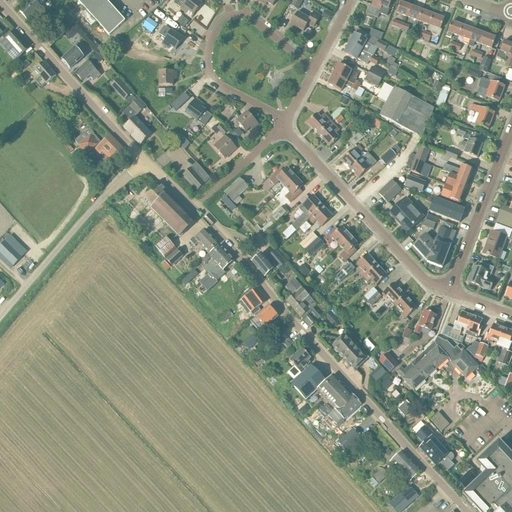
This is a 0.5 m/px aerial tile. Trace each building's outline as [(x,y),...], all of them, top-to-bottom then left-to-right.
[(42,16),(47,12),(42,6),(40,8),(36,2),(38,0),(31,0),(19,11),(27,20),(38,11),(42,16)] [(77,0),(110,36),(125,22),(105,0),(77,0)] [(181,8),(180,8),(187,13),(189,11),(194,15),(202,4),(196,0),(186,0),(185,3),(181,0),(176,0),(174,3),(181,8)] [(293,0),(290,7),(298,11),(303,0),(293,0)] [(370,5),(367,14),(376,18),(382,0),(373,0),(372,5),(370,5)] [(391,0),(382,0),(376,18),(378,18),(379,14),(387,16),(389,9),(391,0)] [(396,13),(393,21),(404,25),(407,17),(408,17),(412,7),(400,2),(397,12),(396,13)] [(287,7),(281,18),(285,20),(292,10),(287,7)] [(412,7),(408,17),(418,21),(422,10),(412,7)] [(429,25),(433,15),(422,10),(418,21),(429,25)] [(325,11),(321,17),(328,20),(331,14),(325,11)] [(297,12),(294,18),(289,27),(296,31),(298,28),(303,31),(307,24),(313,28),(320,15),(313,12),(309,19),(303,16),(297,12)] [(440,30),(441,28),(444,19),(433,15),(429,25),(440,30)] [(176,24),(167,18),(163,24),(172,30),(176,24)] [(404,25),(393,21),(392,25),(403,30),(405,25),(404,25)] [(448,33),(447,37),(451,39),(453,35),(459,37),(463,26),(452,22),(448,33)] [(60,26),(51,34),(45,40),(51,46),(66,32),(60,26)] [(473,30),(463,26),(459,37),(458,41),(462,43),(464,39),(469,41),(473,30)] [(469,41),(480,45),(485,34),(473,30),(469,41)] [(159,42),(163,37),(155,31),(151,37),(159,42)] [(183,39),(175,33),(171,31),(161,44),(168,49),(170,46),(175,50),(183,39)] [(2,44),(0,45),(8,54),(15,62),(21,57),(23,55),(26,53),(27,54),(32,50),(16,32),(8,38),(7,39),(6,40),(2,44)] [(354,34),(349,44),(372,57),(377,48),(384,51),(384,50),(391,54),(394,48),(369,35),(366,40),(354,34)] [(496,38),(485,34),(480,45),(492,49),(496,38)] [(507,57),(511,44),(504,41),(500,50),(499,50),(497,57),(505,61),(507,57)] [(372,57),(349,44),(344,54),(356,60),(357,59),(367,65),(369,61),(376,65),(379,60),(372,57)] [(70,69),(78,63),(83,58),(74,48),(62,59),(70,69)] [(483,58),(479,70),(486,72),(490,60),(483,58)] [(438,60),(434,68),(439,70),(443,61),(438,60)] [(56,76),(56,75),(44,62),(35,70),(47,83),(56,76)] [(88,62),(83,67),(76,73),(83,81),(89,75),(94,80),(99,75),(88,62)] [(339,64),(333,74),(359,88),(360,84),(361,84),(355,81),(358,74),(339,64)] [(0,74),(2,77),(11,70),(7,66),(2,71),(0,67),(0,74)] [(369,74),(382,81),(385,74),(373,68),(369,74)] [(176,71),(166,71),(159,71),(159,86),(173,86),(173,80),(176,80),(176,71)] [(111,72),(106,77),(109,80),(115,76),(111,72)] [(364,91),(359,88),(333,74),(328,84),(341,91),(345,85),(356,92),(354,95),(360,98),(364,91)] [(382,81),(369,74),(366,81),(378,87),(382,81)] [(115,77),(110,81),(114,86),(119,82),(115,77)] [(486,98),(489,99),(498,102),(505,86),(502,86),(505,80),(498,77),(496,83),(487,80),(482,78),(478,88),(480,88),(477,96),(486,99),(486,98)] [(442,85),(436,81),(432,88),(438,91),(442,85)] [(422,138),(434,109),(394,88),(392,92),(386,102),(379,115),(422,138)] [(380,99),(386,102),(392,92),(386,89),(380,99)] [(343,96),(339,103),(345,106),(348,99),(343,96)] [(124,111),(122,113),(130,121),(134,117),(136,116),(146,106),(138,98),(132,104),(128,108),(124,111)] [(179,98),(168,109),(172,114),(184,103),(179,98)] [(195,99),(189,107),(186,112),(197,121),(200,116),(207,122),(212,116),(205,111),(200,107),(202,104),(195,99)] [(469,111),(474,113),(478,115),(475,124),(488,129),(494,113),(472,104),(469,111)] [(335,120),(340,115),(345,111),(347,110),(340,108),(331,116),(335,120)] [(362,111),(359,117),(367,121),(370,115),(362,111)] [(236,122),(245,132),(250,127),(252,130),(258,124),(247,112),(236,122)] [(332,123),(331,122),(324,114),(320,118),(317,114),(307,123),(318,135),(332,123)] [(338,124),(344,120),(340,115),(335,120),(338,124)] [(130,121),(123,128),(140,145),(146,139),(147,138),(151,135),(134,117),(130,121)] [(432,117),(429,125),(437,128),(440,121),(432,117)] [(339,131),(332,123),(318,135),(329,147),(339,138),(336,134),(339,131)] [(228,132),(221,124),(217,128),(215,126),(211,129),(216,135),(220,131),(224,135),(228,132)] [(385,124),(380,129),(381,129),(385,134),(390,129),(385,124)] [(460,151),(477,157),(482,144),(476,142),(479,136),(459,128),(457,134),(464,137),(463,139),(468,141),(467,144),(464,143),(461,142),(459,144),(458,147),(459,149),(460,151)] [(238,129),(234,132),(239,137),(242,134),(238,129)] [(362,133),(360,135),(358,133),(348,142),(353,148),(363,138),(365,137),(362,133)] [(86,156),(99,145),(98,144),(100,142),(93,134),(91,136),(91,135),(78,146),(86,156)] [(178,142),(183,138),(180,134),(175,139),(178,142)] [(214,147),(225,159),(236,149),(225,136),(214,147)] [(110,137),(103,143),(96,150),(100,154),(105,150),(114,160),(124,151),(110,137)] [(383,141),(377,147),(380,151),(386,145),(383,141)] [(68,144),(65,146),(70,153),(73,150),(68,144)] [(357,146),(349,154),(342,160),(350,170),(361,159),(358,155),(362,151),(357,146)] [(414,161),(424,165),(429,151),(420,147),(414,161)] [(447,149),(445,155),(456,160),(458,154),(447,149)] [(390,150),(380,159),(385,165),(395,156),(390,150)] [(361,159),(350,170),(359,178),(375,163),(370,159),(365,163),(361,159)] [(424,165),(414,161),(410,171),(420,175),(424,165)] [(197,163),(191,168),(183,175),(197,190),(210,178),(197,163)] [(450,174),(468,181),(472,170),(461,165),(459,170),(445,164),(442,171),(450,174)] [(284,187),(295,177),(287,168),(283,172),(281,169),(269,180),(274,186),(279,182),(284,187)] [(450,174),(445,186),(463,193),(468,181),(450,174)] [(407,180),(405,187),(409,188),(414,190),(416,191),(420,180),(418,179),(409,176),(407,180)] [(295,177),(284,187),(290,193),(285,197),(290,203),(302,192),(299,189),(303,186),(295,177)] [(224,192),(225,193),(231,200),(246,186),(239,179),(224,192)] [(387,203),(401,190),(392,181),(378,193),(387,203)] [(435,189),(441,192),(444,185),(438,183),(435,189)] [(143,200),(180,238),(196,221),(159,184),(143,200)] [(441,197),(450,200),(459,204),(463,193),(445,186),(441,197)] [(313,196),(305,202),(302,205),(302,206),(299,209),(304,214),(287,230),(292,236),(299,228),(306,222),(309,220),(309,219),(322,206),(313,196)] [(275,198),(264,209),(267,212),(278,201),(275,198)] [(459,223),(464,211),(464,210),(434,198),(428,212),(459,223)] [(405,199),(398,206),(390,213),(408,232),(422,218),(405,199)] [(511,204),(510,209),(501,206),(495,223),(511,229),(511,204)] [(272,221),(263,229),(265,232),(289,211),(283,205),(269,219),(272,221)] [(332,217),(322,206),(309,219),(309,220),(313,224),(316,221),(322,227),(332,217)] [(427,220),(422,224),(425,227),(433,230),(435,224),(427,220)] [(306,222),(299,228),(305,234),(311,228),(306,222)] [(427,262),(442,268),(456,232),(455,232),(451,230),(446,228),(440,226),(434,243),(427,261),(427,262)] [(339,246),(350,236),(342,227),(338,231),(335,228),(324,239),(329,244),(333,240),(339,246)] [(208,254),(211,251),(218,244),(205,230),(195,239),(194,238),(190,241),(195,246),(197,243),(208,254)] [(498,259),(506,238),(491,232),(483,254),(498,259)] [(418,242),(413,246),(427,261),(434,243),(425,234),(418,242)] [(350,236),(339,246),(344,251),(339,256),(345,262),(356,251),(354,248),(358,245),(350,236)] [(27,252),(19,245),(12,237),(0,248),(0,259),(10,269),(27,252)] [(165,258),(176,250),(165,237),(155,246),(165,258)] [(318,238),(304,251),(311,258),(325,245),(318,238)] [(220,246),(212,252),(203,261),(206,264),(212,258),(214,260),(204,269),(208,274),(209,274),(223,261),(221,259),(227,254),(220,246)] [(176,250),(166,260),(172,267),(183,257),(176,250)] [(277,267),(273,270),(275,272),(286,262),(276,250),(268,257),(277,267)] [(209,274),(199,283),(207,292),(218,283),(217,282),(222,277),(227,272),(224,269),(234,261),(227,254),(221,259),(223,261),(209,274)] [(261,254),(259,256),(252,262),(264,277),(274,269),(261,254)] [(367,254),(357,264),(362,270),(359,273),(360,274),(354,280),(357,283),(377,265),(367,254)] [(334,261),(329,255),(318,266),(321,269),(325,264),(328,267),(334,261)] [(164,261),(161,264),(167,270),(171,267),(164,261)] [(474,267),(468,282),(482,288),(490,291),(494,281),(489,279),(491,273),(494,268),(491,267),(486,265),(480,262),(478,268),(474,267)] [(351,263),(335,277),(341,282),(356,268),(351,263)] [(286,264),(279,270),(284,276),(291,270),(286,264)] [(303,265),(296,271),(303,279),(310,272),(303,265)] [(377,265),(357,283),(362,288),(371,280),(376,286),(387,276),(377,265)] [(198,274),(194,270),(181,282),(189,291),(194,286),(193,281),(192,280),(198,274)] [(287,302),(294,310),(309,296),(307,295),(294,280),(288,285),(295,294),(287,302)] [(393,283),(386,290),(382,294),(386,298),(388,297),(395,305),(405,296),(393,283)] [(378,292),(374,288),(364,297),(368,301),(378,292)] [(257,289),(249,295),(241,300),(253,316),(260,310),(258,307),(266,302),(257,289)] [(312,309),(312,308),(320,301),(315,295),(313,292),(309,296),(294,310),(300,318),(307,312),(309,315),(303,321),(309,327),(320,318),(312,309)] [(378,292),(368,301),(372,306),(382,296),(378,292)] [(417,308),(405,296),(395,305),(403,313),(401,314),(405,319),(417,308)] [(266,327),(270,324),(278,317),(268,306),(257,317),(266,327)] [(436,316),(424,311),(418,326),(417,326),(414,333),(419,334),(422,328),(430,331),(436,316)] [(226,312),(217,319),(222,324),(230,317),(226,312)] [(330,312),(324,317),(332,325),(337,320),(330,312)] [(443,334),(453,340),(462,343),(464,338),(452,333),(453,330),(460,332),(462,328),(467,330),(472,317),(462,313),(459,320),(457,319),(453,329),(446,326),(443,334)] [(477,339),(477,338),(481,328),(479,327),(481,320),(472,317),(467,330),(471,332),(469,336),(477,339)] [(399,322),(390,331),(394,335),(403,327),(399,322)] [(480,344),(476,356),(484,359),(488,347),(489,343),(491,344),(493,340),(497,342),(502,328),(493,325),(491,332),(488,331),(483,345),(480,344)] [(511,332),(502,328),(497,342),(495,345),(503,348),(497,362),(508,366),(511,354),(508,353),(511,341),(511,340),(510,339),(511,333),(511,332)] [(406,329),(403,337),(410,340),(412,331),(406,329)] [(283,336),(279,339),(279,340),(280,340),(281,342),(288,349),(292,346),(293,344),(286,336),(284,334),(283,336)] [(252,336),(243,344),(248,350),(258,342),(252,336)] [(344,336),(340,340),(333,347),(343,358),(354,348),(344,336)] [(466,379),(472,374),(478,368),(477,368),(478,367),(471,360),(462,351),(461,351),(456,346),(454,349),(446,341),(445,341),(437,337),(435,342),(404,371),(401,368),(396,372),(403,379),(413,391),(448,359),(451,362),(451,363),(466,379)] [(464,339),(462,345),(469,348),(472,342),(464,339)] [(371,343),(366,348),(370,352),(375,348),(371,343)] [(354,348),(343,358),(353,369),(364,359),(354,348)] [(302,349),(295,356),(290,361),(300,372),(309,364),(310,363),(308,361),(311,358),(302,349)] [(387,353),(386,354),(379,361),(390,373),(398,365),(387,353)] [(311,366),(291,384),(306,400),(317,390),(335,409),(338,406),(337,405),(338,403),(349,392),(334,375),(326,382),(311,366)] [(380,366),(370,375),(371,376),(376,382),(376,381),(386,373),(380,366)] [(481,367),(476,371),(480,376),(485,371),(481,367)] [(386,377),(379,383),(385,391),(392,384),(390,382),(386,377)] [(337,405),(338,406),(335,409),(345,420),(361,405),(349,392),(338,403),(337,405)] [(397,409),(405,417),(413,409),(412,407),(414,405),(410,400),(408,402),(406,401),(397,409)] [(305,405),(298,412),(303,417),(310,410),(305,405)] [(332,412),(325,405),(318,411),(325,419),(329,416),(337,425),(342,420),(334,411),(332,412)] [(424,444),(419,448),(427,457),(440,445),(441,445),(433,436),(434,435),(426,426),(416,434),(424,444)] [(345,452),(361,437),(353,428),(337,443),(345,452)] [(370,431),(365,436),(371,442),(376,437),(370,431)] [(500,441),(499,441),(476,462),(487,475),(483,479),(481,477),(462,494),(463,495),(466,493),(469,497),(467,499),(472,505),(473,505),(473,506),(474,507),(476,504),(480,508),(477,510),(478,511),(511,511),(511,455),(510,458),(506,454),(509,452),(508,451),(507,450),(508,450),(503,445),(500,447),(497,444),(500,441)] [(440,462),(442,464),(441,464),(445,469),(452,463),(451,462),(453,460),(454,459),(454,457),(454,455),(452,454),(451,453),(449,453),(448,453),(440,445),(427,457),(435,466),(440,462)] [(402,451),(395,458),(388,465),(397,475),(401,472),(412,461),(402,451)] [(412,461),(401,472),(410,482),(421,471),(412,461)] [(380,484),(389,476),(383,469),(379,472),(374,477),(380,484)] [(465,488),(474,480),(470,476),(467,478),(464,475),(458,480),(465,488)] [(374,477),(370,480),(376,486),(379,483),(374,477)] [(402,493),(394,499),(404,510),(419,497),(409,486),(402,493)]
